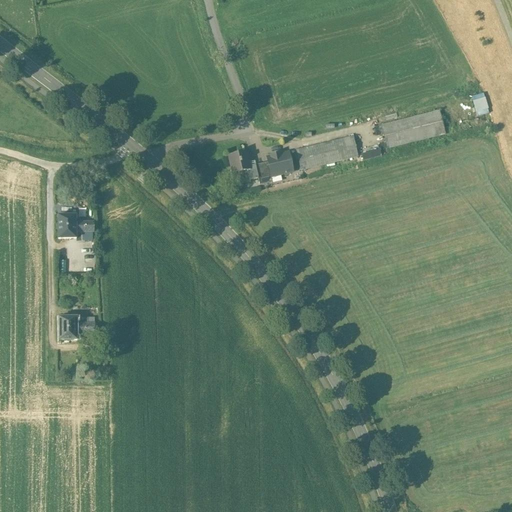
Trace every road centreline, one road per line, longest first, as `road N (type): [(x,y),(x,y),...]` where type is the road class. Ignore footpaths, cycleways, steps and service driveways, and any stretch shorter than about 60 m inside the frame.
road 1 (secondary): [(145,156),(242,252),(304,331),(356,423),(390,511)]
road 2 (residential): [(208,0),(245,125),(235,135),(145,156)]
road 3 (secondary): [(0,43),(145,156)]
road 4 (residential): [(0,150),(83,167),(145,156)]
